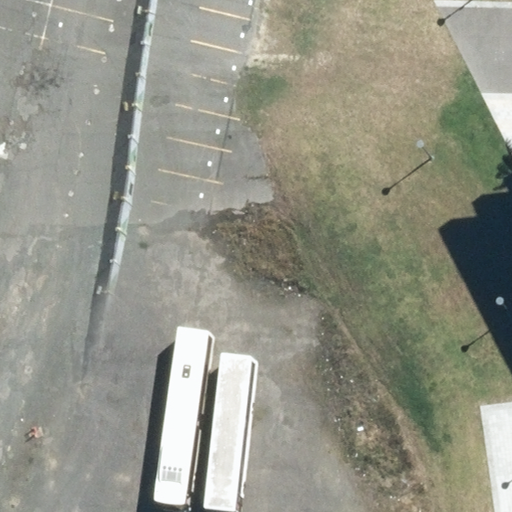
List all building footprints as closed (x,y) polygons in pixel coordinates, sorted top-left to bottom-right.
[(221,310),(66,274),(56,320),(211,356),(221,310)] [(235,309),(214,403),(251,411),(272,317),(235,309)] [(84,339),(42,329),(13,450),(54,460),(84,339)] [(251,411),(214,403),(196,487),(238,496),(256,412),(251,411)] [(65,511),(67,504),(0,488),(0,511),(65,511)] [(313,511),(315,507),(242,496),(239,511),(313,511)] [(415,511),(316,498),(315,507),(313,511),(415,511)]
